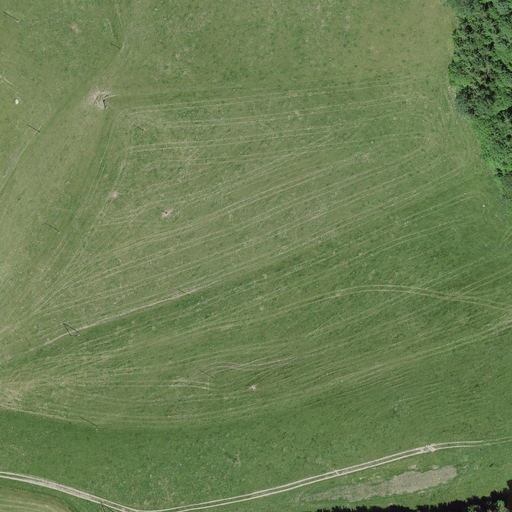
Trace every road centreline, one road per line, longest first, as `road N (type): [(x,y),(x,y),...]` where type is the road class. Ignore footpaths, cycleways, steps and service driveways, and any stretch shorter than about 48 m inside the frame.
road 1 (track): [(171,511),(511,437)]
road 2 (track): [(123,511),(0,476)]
